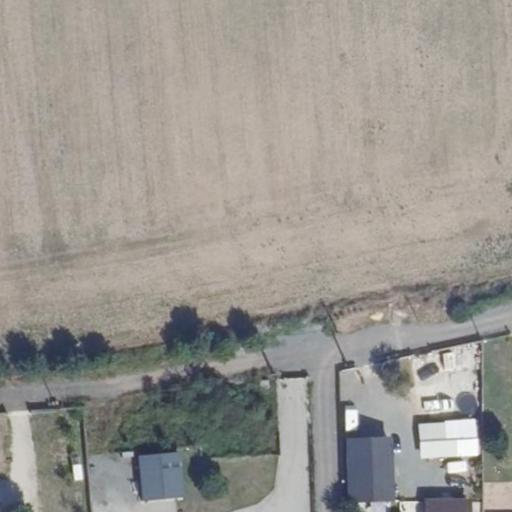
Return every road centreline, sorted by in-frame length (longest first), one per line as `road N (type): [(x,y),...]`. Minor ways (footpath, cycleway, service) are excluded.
road 1 (residential): [(0,403),(139,397),(511,317)]
road 2 (unknown): [(328,360),(334,511)]
